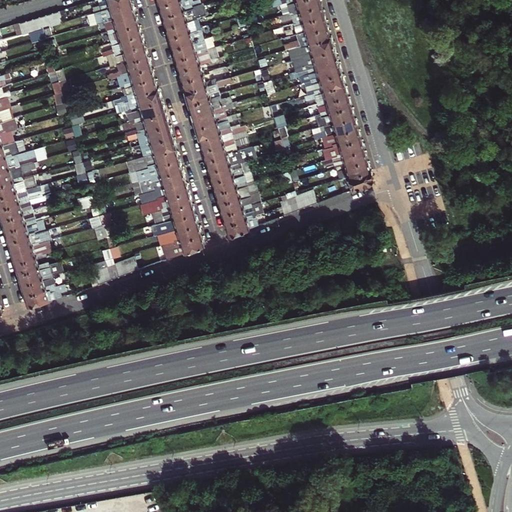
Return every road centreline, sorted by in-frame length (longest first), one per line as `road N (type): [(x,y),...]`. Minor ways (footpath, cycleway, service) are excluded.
road 1 (motorway): [(511,299),(0,405)]
road 2 (motorway): [(0,445),(511,339)]
road 3 (tertiary): [(0,502),(468,426)]
road 4 (residential): [(146,0),(220,252)]
road 5 (tertiary): [(460,393),(394,186)]
road 6 (residential): [(19,320),(220,252)]
road 7 (tertiary): [(394,186),(336,0)]
road 8 (residential): [(220,252),(394,186)]
